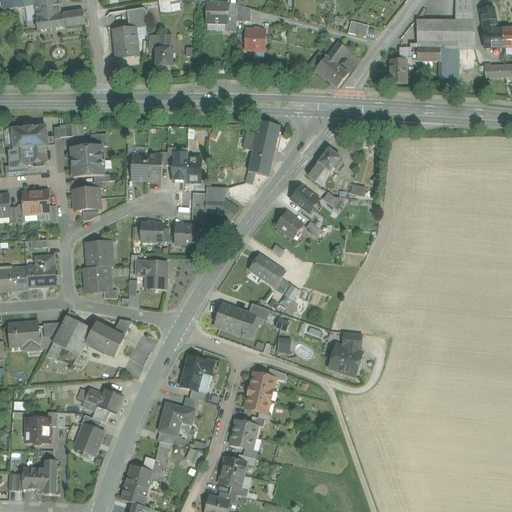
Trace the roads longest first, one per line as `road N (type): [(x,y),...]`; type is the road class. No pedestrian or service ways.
road 1 (secondary): [(339,109),(254,212),(176,329)]
road 2 (secondary): [(100,100),(339,109)]
road 3 (secondary): [(176,329),(131,420),(100,511)]
road 4 (secondary): [(339,109),(511,123)]
road 5 (residential): [(243,354),(225,427),(187,511)]
road 6 (unclassified): [(324,383),(373,511)]
road 7 (residential): [(419,0),(339,109)]
road 8 (residential): [(66,242),(61,178),(0,184)]
